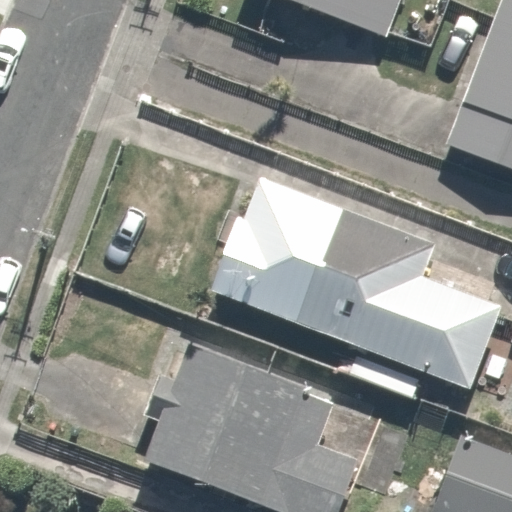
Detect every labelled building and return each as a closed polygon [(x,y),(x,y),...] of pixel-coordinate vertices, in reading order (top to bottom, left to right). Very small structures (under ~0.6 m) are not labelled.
[(283,0),(366,30),(377,0),(283,0)] [(511,0),(483,0),(433,136),(511,165),(511,0)] [(194,282),(204,286),(464,379),(493,298),(417,270),(428,240),(256,178),(236,233),(215,225),(194,282)] [(320,391),(182,335),(172,332),(125,449),(280,511),(321,511),(346,452),(303,434),(320,391)] [(511,511),(511,450),(438,420),(407,494),(451,511),(511,511)] [(142,511),(112,500),(107,498),(101,511),(142,511)]
